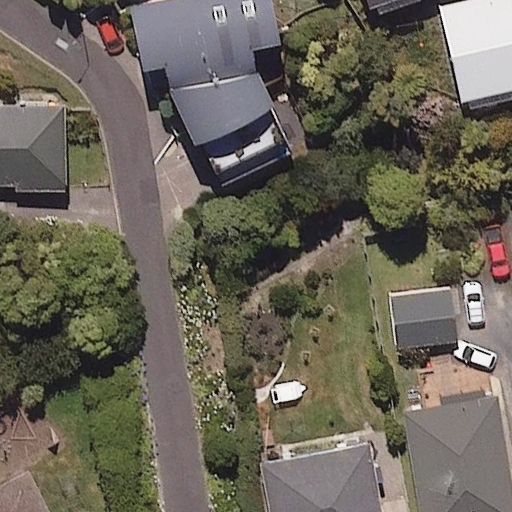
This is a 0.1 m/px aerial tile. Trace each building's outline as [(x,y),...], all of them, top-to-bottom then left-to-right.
[(274,24),(264,0),(166,0),(126,17),(142,53),(149,50),(184,133),(196,128),(218,180),(289,150),(241,38),(274,24)] [(511,75),(511,0),(438,0),(435,1),(451,87),(511,75)] [(67,105),(0,102),(0,178),(65,180),(67,105)] [(456,334),(447,284),(388,294),(396,344),(456,334)] [(511,511),(511,502),(493,390),(399,406),(416,511),(511,511)] [(377,511),(363,436),(257,456),(267,511),(377,511)]
